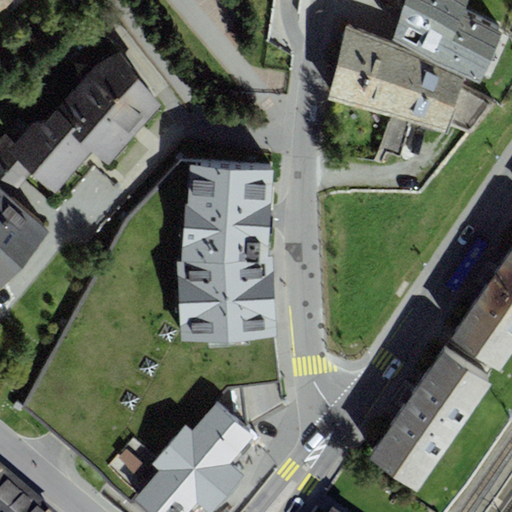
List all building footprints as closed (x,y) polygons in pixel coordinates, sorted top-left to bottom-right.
[(0,0),(0,10),(15,0),(0,0)] [(479,81),(504,31),(464,11),(469,0),(404,0),(393,38),(479,81)] [(329,100),(390,118),(411,53),(392,44),(346,27),(329,100)] [(92,68),(54,113),(92,153),(109,165),(162,105),(118,52),(92,68)] [(463,79),(411,53),(390,118),(444,134),(448,124),(471,133),(491,104),(461,87),(463,79)] [(55,195),(92,153),(54,113),(45,124),(33,124),(15,143),(8,152),(33,173),(55,195)] [(0,245),(21,264),(49,231),(11,198),(33,173),(8,152),(15,143),(5,134),(0,139),(0,245)] [(135,500),(148,511),(189,511),(196,504),(206,511),(214,511),(227,497),(245,476),(231,465),(256,435),(224,409),(226,389),(280,382),(277,335),(181,341),(177,255),(182,254),(189,157),(126,215),(23,408),(61,438),(132,503),(135,500)] [(181,341),(277,335),(274,257),(272,163),(189,157),(182,254),(177,255),(181,341)] [(0,287),(21,264),(0,245),(0,287)] [(511,355),(511,251),(451,340),(500,373),(511,355)] [(443,352),(369,459),(418,492),(491,385),(443,352)] [(0,511),(43,511),(3,476),(0,479),(0,511)]
